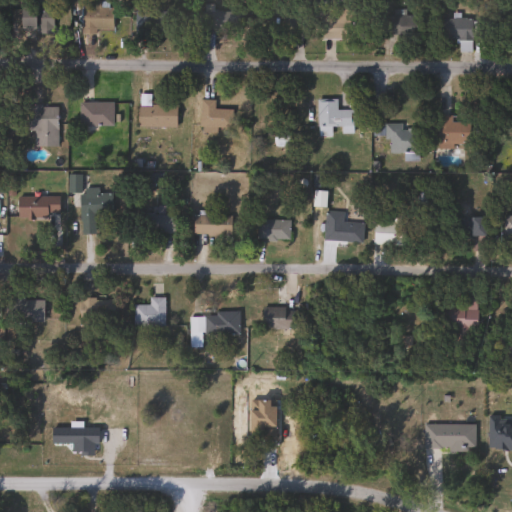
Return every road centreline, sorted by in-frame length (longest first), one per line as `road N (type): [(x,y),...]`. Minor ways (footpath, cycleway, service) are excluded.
road 1 (residential): [(0,377),(153,374),(511,390)]
road 2 (residential): [(0,58),(511,70)]
road 3 (residential): [(0,481),(263,478),(381,492),(436,511)]
road 4 (residential): [(0,266),(377,268)]
road 5 (residential): [(511,270),(377,268)]
